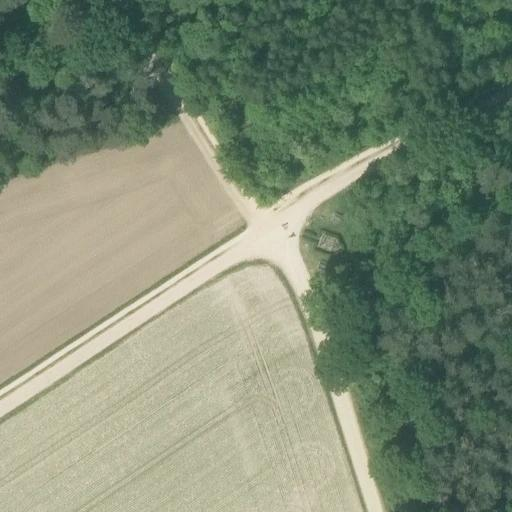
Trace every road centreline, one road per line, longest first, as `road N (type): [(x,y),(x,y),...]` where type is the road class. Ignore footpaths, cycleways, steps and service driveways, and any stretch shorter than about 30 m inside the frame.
road 1 (track): [(0,409),(275,225)]
road 2 (track): [(374,511),(295,250),(275,225)]
road 3 (track): [(275,225),(161,79),(126,0)]
road 4 (track): [(275,225),(511,93)]
road 5 (track): [(0,71),(38,64),(69,11),(113,0)]
